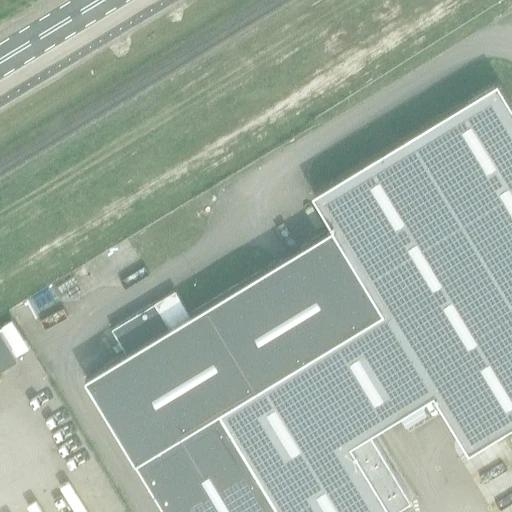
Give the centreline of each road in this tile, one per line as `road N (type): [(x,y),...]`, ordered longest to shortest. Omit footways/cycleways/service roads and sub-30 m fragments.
road 1 (unknown): [(511,50),(478,49),(280,159),(176,256),(75,311),(59,356),(146,511)]
road 2 (secondary): [(0,68),(113,0)]
